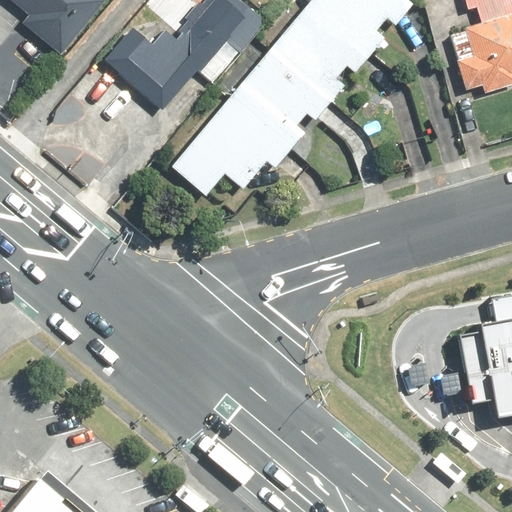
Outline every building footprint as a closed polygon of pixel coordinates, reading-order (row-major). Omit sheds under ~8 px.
[(93,0),(1,0),(16,11),(7,22),(48,55),(93,0)] [(132,23),(95,66),(159,119),(222,44),(237,57),(261,29),(226,0),(200,0),(161,47),(132,23)] [(307,0),(163,172),(200,203),(220,180),(246,202),(409,9),(398,0),(307,0)] [(511,12),(445,31),(465,105),(511,92),(511,12)] [(511,296),(492,300),(496,321),(511,318),(511,296)] [(482,331),(460,335),(472,404),(495,400),(498,418),(511,415),(511,318),(496,321),(481,324),(482,331)] [(83,511),(35,472),(1,511),(83,511)]
